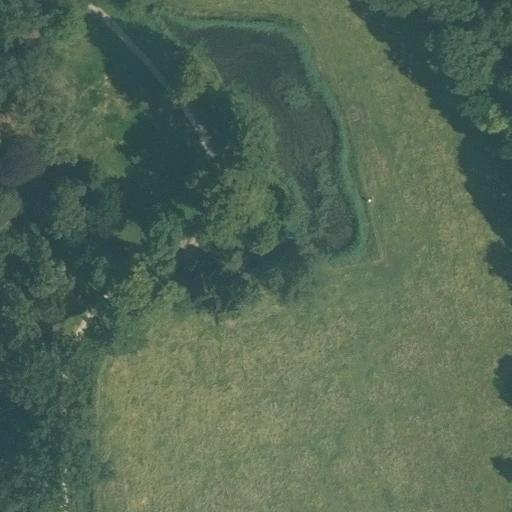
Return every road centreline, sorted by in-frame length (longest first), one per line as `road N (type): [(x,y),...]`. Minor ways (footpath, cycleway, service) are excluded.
road 1 (track): [(78,0),(165,78),(207,143),(212,176),(193,242),(111,294),(71,343),(65,511)]
road 2 (track): [(0,203),(71,343)]
